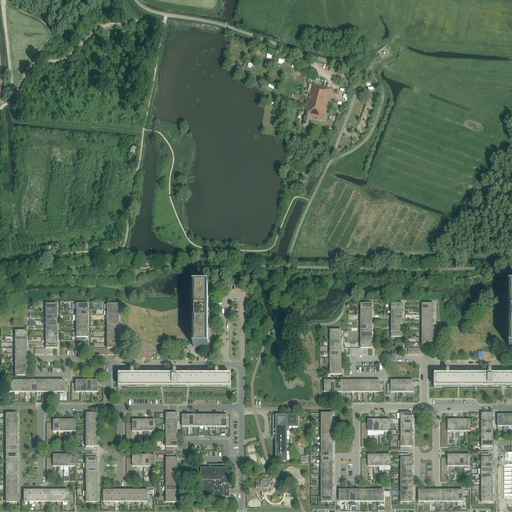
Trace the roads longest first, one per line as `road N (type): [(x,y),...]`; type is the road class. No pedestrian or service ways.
road 1 (unclassified): [(136,0),(315,58)]
road 2 (residential): [(120,407),(241,407)]
